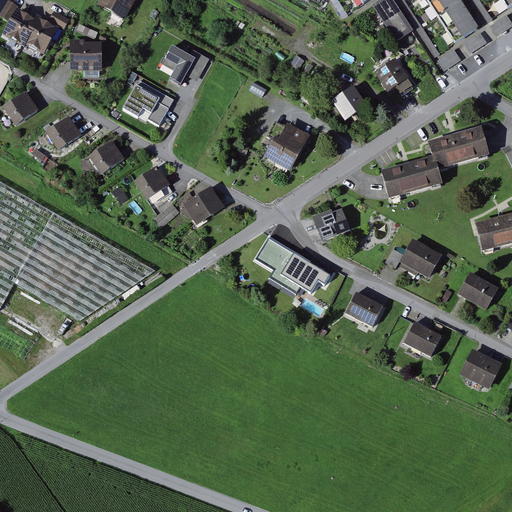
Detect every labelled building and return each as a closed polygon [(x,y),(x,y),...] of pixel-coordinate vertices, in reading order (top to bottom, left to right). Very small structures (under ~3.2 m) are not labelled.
[(102,0),(98,8),(123,22),(135,0),(102,0)] [(354,0),(360,9),(375,0),(354,0)] [(394,46),(412,35),(389,0),(386,0),(371,10),(394,46)] [(427,0),(456,43),(477,30),(458,0),(427,0)] [(511,0),(502,0),(508,9),(511,6),(511,0)] [(24,47),(36,24),(14,13),(2,35),(24,47)] [(511,23),(507,15),(490,27),(497,37),(511,27),(511,23)] [(24,47),(45,58),(57,36),(36,24),(24,47)] [(416,30),(435,58),(440,55),(421,27),(416,30)] [(480,33),(463,44),(470,55),(487,43),(480,33)] [(71,75),(100,75),(100,50),(71,50),(71,75)] [(168,82),(180,88),(185,79),(197,86),(210,63),(194,54),(191,60),(172,50),(161,71),(171,77),(168,82)] [(454,50),(437,61),(444,72),(461,61),(454,50)] [(407,82),(394,62),(375,75),(388,94),(407,82)] [(159,130),(174,103),(139,84),(124,111),(159,130)] [(344,124),(366,109),(353,88),(330,103),(344,124)] [(3,110),(14,127),(36,113),(25,96),(3,110)] [(46,134),(57,151),(79,137),(68,120),(46,134)] [(267,161),(292,174),(310,141),(284,127),(267,161)] [(427,147),(431,159),(435,173),(487,158),(480,132),(455,139),(427,147)] [(88,157),(99,175),(121,160),(109,143),(88,157)] [(378,174),(386,201),(439,186),(435,173),(431,159),(407,166),(378,174)] [(134,185),(145,202),(167,188),(156,171),(134,185)] [(0,308),(13,286),(79,324),(155,272),(0,183),(0,308)] [(114,191),(119,204),(129,200),(124,187),(114,191)] [(210,194),(183,210),(194,229),(221,213),(210,194)] [(154,219),(160,228),(175,218),(169,209),(154,219)] [(312,220),(320,244),(349,233),(340,210),(312,220)] [(476,225),(483,252),(511,244),(511,216),(502,219),(476,225)] [(270,239),(258,260),(276,271),(270,279),(296,295),(301,288),(311,294),(319,282),(325,286),(331,276),(270,239)] [(401,266),(431,282),(441,261),(411,246),(401,266)] [(395,269),(402,255),(392,250),(385,263),(390,266),(395,269)] [(460,294),(486,309),(496,290),(470,275),(460,294)] [(373,330),(383,310),(356,296),(346,317),(373,330)] [(0,346),(27,361),(37,344),(0,323),(0,346)] [(431,360),(442,340),(413,325),(402,345),(431,360)] [(500,367),(470,354),(459,378),(489,392),(500,367)]
